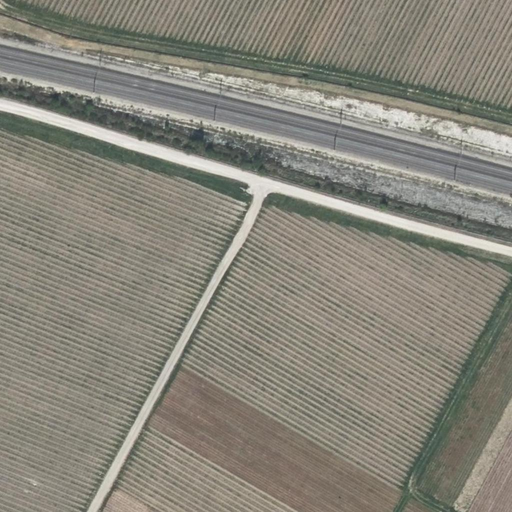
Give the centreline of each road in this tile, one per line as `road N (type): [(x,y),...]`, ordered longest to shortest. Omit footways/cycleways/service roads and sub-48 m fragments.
road 1 (track): [(0,7),(375,79),(511,119)]
road 2 (track): [(263,183),(93,511)]
road 3 (track): [(511,294),(413,471),(419,496),(446,511)]
